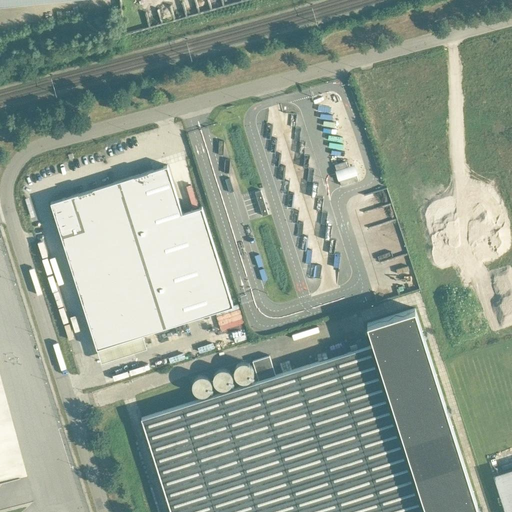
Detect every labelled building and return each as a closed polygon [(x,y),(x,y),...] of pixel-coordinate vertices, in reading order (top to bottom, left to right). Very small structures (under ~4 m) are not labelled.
[(338,114),(336,101),(326,103),(327,115),(338,114)] [(415,131),(424,129),(422,120),(413,123),(415,131)] [(148,150),(150,161),(161,159),(159,148),(148,150)] [(144,151),(129,155),(133,167),(147,163),(144,151)] [(346,161),(335,164),(341,185),(359,180),(357,174),(351,176),(346,161)] [(233,305),(202,206),(182,212),(167,165),(51,202),(97,348),(143,334),(233,305)] [(291,188),(291,200),(299,200),(299,188),(291,188)] [(261,190),(255,192),(262,215),(268,213),(261,190)] [(479,511),(415,308),(367,323),(373,343),(276,374),(269,355),(253,360),(259,380),(141,417),(171,511),(479,511)] [(511,511),(511,466),(493,473),(505,511),(511,511)]
